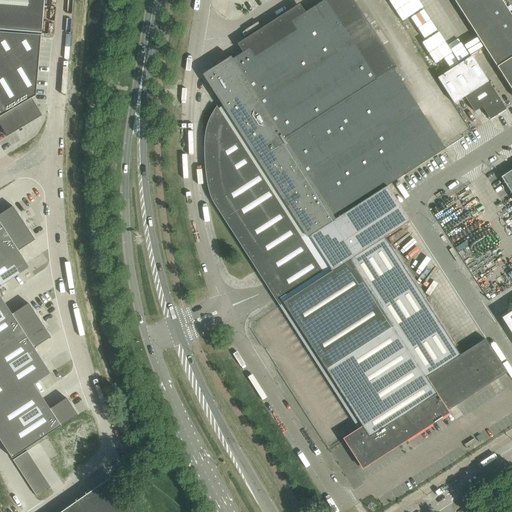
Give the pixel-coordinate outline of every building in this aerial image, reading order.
[(43,0),(0,0),(0,30),(41,34),(43,0)] [(384,238),(409,222),(395,201),(386,186),(394,181),(401,177),(445,149),(401,81),(393,69),(395,68),(396,67),(380,43),(353,0),(325,0),(305,13),(301,15),(296,9),(295,8),(242,42),(243,43),(247,51),(243,53),(232,60),(230,57),(202,75),(308,240),(311,239),(318,250),(327,264),(330,268),(332,271),(283,303),(356,417),(360,424),(362,426),(364,429),(347,440),(363,465),(397,443),(396,442),(404,437),(405,438),(435,419),(434,417),(437,415),(439,417),(448,411),(490,384),(501,377),(507,373),(485,339),(469,350),(460,356),(449,339),(433,314),(425,310),(428,305),(420,301),(422,297),(414,293),(417,288),(409,284),(411,280),(404,276),(405,273),(406,271),(398,268),(401,263),(399,262),(393,259),(393,258),(395,255),(384,238)] [(412,0),(401,8),(406,17),(420,8),(415,0),(412,0)] [(511,17),(501,0),(453,0),(511,91),(511,17)] [(422,49),(427,59),(444,49),(438,38),(442,36),(436,26),(424,33),(430,44),(422,49)] [(0,32),(0,125),(7,137),(15,132),(42,116),(31,99),(35,96),(40,38),(41,36),(0,32)] [(455,103),(465,97),(465,96),(488,82),(488,81),(472,56),(437,78),(454,104),(455,106),(456,106),(455,103)] [(506,110),(488,82),(465,96),(465,97),(475,112),(482,107),(490,120),(506,110)] [(511,170),(507,173),(504,175),(501,177),(511,194),(511,170)] [(0,238),(24,223),(13,206),(0,214),(0,238)] [(24,223),(0,238),(0,287),(5,284),(29,268),(26,264),(18,251),(35,240),(24,223)] [(0,346),(40,321),(28,304),(12,315),(0,296),(0,346)] [(40,321),(0,346),(0,406),(34,385),(40,380),(50,374),(34,349),(51,338),(40,321)] [(34,385),(0,406),(0,440),(12,459),(78,416),(77,415),(66,398),(50,409),(34,385)] [(27,451),(13,461),(19,469),(33,460),(27,451)] [(33,460),(19,469),(24,478),(39,469),(33,460)] [(39,469),(24,478),(30,487),(44,478),(39,469)] [(44,478),(30,487),(36,495),(38,494),(50,486),(44,478)] [(134,511),(111,478),(60,511),(134,511)]
